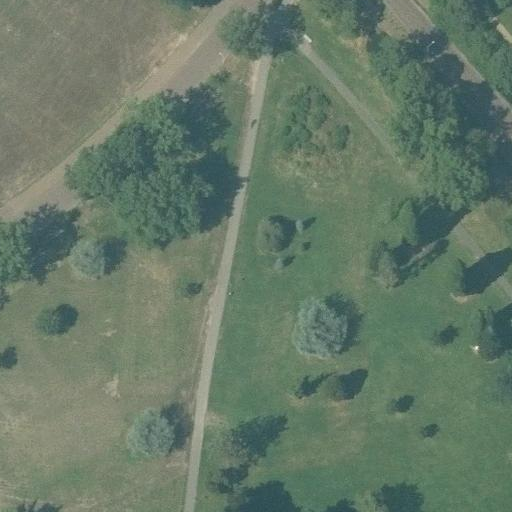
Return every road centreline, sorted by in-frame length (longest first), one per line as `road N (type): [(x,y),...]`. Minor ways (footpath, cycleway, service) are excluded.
road 1 (residential): [(0,241),(151,118),(257,0)]
road 2 (tertiary): [(395,0),(509,133)]
